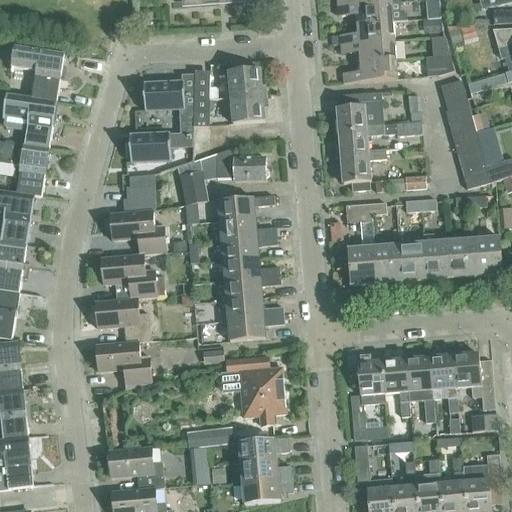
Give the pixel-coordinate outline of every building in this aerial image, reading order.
[(336,0),(337,9),(381,6),(390,6),(390,0),(336,0)] [(511,0),(494,0),(497,8),(511,4),(511,0)] [(381,6),(337,9),(338,19),(356,17),(357,27),(392,25),(408,24),(408,15),(402,15),(401,5),(390,6),(381,6)] [(440,10),(427,10),(427,22),(441,21),(440,10)] [(511,13),(494,14),(495,27),(511,26),(511,13)] [(441,21),(423,23),(424,37),(442,35),(441,21)] [(339,38),(339,48),(393,44),(392,25),(357,27),(357,37),(339,38)] [(460,29),(448,30),(452,47),(464,44),(460,29)] [(505,61),(509,74),(511,73),(511,31),(493,33),(501,62),(502,62),(505,61)] [(358,56),(359,65),(394,62),(393,44),(339,48),(340,57),(358,56)] [(447,47),(431,48),(432,58),(450,57),(447,47)] [(36,73),(31,101),(57,105),(64,58),(15,50),(12,69),(36,73)] [(437,80),(453,76),(449,60),(424,61),(425,81),(437,80)] [(394,62),(359,65),(360,74),(342,75),(342,86),(396,83),(394,62)] [(229,75),(230,101),(266,98),(266,96),(262,97),(261,73),(229,75)] [(196,78),(195,103),(209,102),(217,102),(217,91),(209,91),(209,75),(196,75),(196,78)] [(485,81),(469,86),(472,96),(488,92),(485,81)] [(441,89),(444,102),(465,96),(462,83),(441,89)] [(184,87),(144,87),(143,113),(182,112),(182,124),(192,124),(195,89),(185,89),(185,87),(184,87)] [(338,99),(339,111),(355,110),(355,106),(381,105),(382,105),(382,96),(371,96),(338,99)] [(444,102),(448,114),(468,108),(465,96),(444,102)] [(28,120),(24,149),(50,153),(57,105),(31,101),(8,98),(5,117),(28,120)] [(266,98),(230,101),(232,127),(264,124),(263,101),(266,101),(266,98)] [(194,120),(194,130),(209,131),(209,102),(195,103),(194,120)] [(337,111),(339,132),(383,129),(382,115),(381,105),(355,106),(355,110),(339,111),(337,111)] [(445,114),(448,126),(472,119),(468,108),(448,114),(445,114)] [(422,116),(411,116),(411,126),(422,125),(422,116)] [(448,126),(451,138),(475,131),(472,119),(448,126)] [(411,126),(397,127),(398,140),(423,137),(422,125),(411,126)] [(339,132),(340,157),(368,155),(367,140),(384,139),(383,129),(339,132)] [(490,131),(476,135),(478,142),(481,153),(484,164),(486,170),(504,165),(494,130),(490,131)] [(451,138),(454,149),(478,142),(476,135),(475,131),(451,138)] [(192,145),(193,136),(130,139),(130,166),(170,164),(170,147),(192,145)] [(454,149),(457,159),(481,153),(478,142),(454,149)] [(50,153),(24,149),(0,146),(0,164),(21,168),(17,197),(42,201),(50,153)] [(423,148),(404,150),(405,161),(423,159),(423,148)] [(232,152),(217,157),(217,180),(234,180),(234,183),(266,183),(266,180),(269,177),(269,172),(266,170),(266,161),(234,161),(232,152)] [(385,153),(368,155),(340,157),(343,187),(352,186),(352,194),(369,193),(368,185),(370,185),(368,164),(386,163),(385,153)] [(457,159),(461,171),(484,164),(481,153),(457,159)] [(200,162),(179,169),(179,171),(180,179),(186,208),(187,208),(198,206),(208,204),(204,183),(200,162)] [(486,170),(488,175),(491,186),(496,184),(511,179),(511,162),(504,165),(486,170)] [(461,171),(464,182),(488,175),(486,170),(484,164),(461,171)] [(488,175),(464,182),(467,193),(491,186),(488,175)] [(427,179),(406,181),(407,193),(427,192),(427,179)] [(388,184),(377,185),(378,195),(389,194),(388,184)] [(128,205),(124,205),(125,217),(137,216),(153,215),(156,215),(156,191),(131,192),(127,193),(128,205)] [(0,226),(4,227),(1,244),(26,248),(34,201),(0,195),(0,226)] [(487,199),(471,200),(472,211),(488,210),(487,199)] [(217,204),(219,224),(254,221),(253,210),(274,208),(273,200),(217,204)] [(472,211),(471,200),(457,201),(458,212),(472,211)] [(437,202),(421,204),(422,215),(438,214),(437,202)] [(422,215),(421,204),(407,205),(408,216),(422,215)] [(387,206),(371,207),(372,219),(388,217),(387,206)] [(372,224),(372,219),(371,207),(345,209),(346,225),(372,224)] [(511,229),(511,209),(498,210),(499,231),(511,229)] [(139,260),(143,259),(165,258),(163,229),(154,230),(153,215),(137,216),(125,217),(109,218),(111,245),(137,243),(139,260)] [(219,224),(220,244),(276,240),(275,231),(255,232),(254,221),(219,224)] [(220,244),(221,264),(258,261),(257,250),(276,249),(276,240),(220,244)] [(500,241),(474,243),(476,280),(502,278),(500,241)] [(0,292),(19,296),(26,248),(1,244),(0,243),(0,292)] [(474,243),(449,244),(452,281),(476,280),(474,243)] [(449,244),(424,246),(427,283),(452,281),(449,244)] [(186,245),(173,246),(173,255),(186,254),(186,245)] [(194,246),(189,246),(190,266),(198,265),(197,245),(194,246)] [(424,246),(399,248),(402,285),(427,283),(424,246)] [(399,248),(374,250),(377,287),(402,285),(399,248)] [(377,287),(374,250),(349,252),(351,289),(377,287)] [(128,288),(129,304),(138,303),(156,302),(154,275),(145,276),(143,259),(139,260),(100,263),(102,290),(128,288)] [(221,264),(223,284),(279,280),(279,271),(258,272),(258,261),(221,264)] [(223,284),(224,303),(260,301),(260,290),(280,288),(279,280),(223,284)] [(19,296),(0,292),(0,341),(12,343),(19,296)] [(224,303),(226,323),(282,319),(282,310),(261,312),(260,301),(224,303)] [(123,332),(124,347),(137,346),(150,345),(148,317),(139,317),(138,303),(129,304),(94,307),(96,334),(123,332)] [(282,319),(226,323),(227,344),(264,341),(263,329),(283,328),(282,319)] [(0,396),(24,394),(19,346),(0,348),(0,396)] [(137,346),(124,347),(96,350),(98,377),(124,375),(125,395),(151,389),(149,361),(138,362),(137,346)] [(203,354),(204,366),(224,364),(223,352),(203,354)] [(478,356),(454,358),(457,391),(458,400),(482,398),(483,413),(495,412),(491,363),(479,364),(478,356)] [(454,358),(430,360),(433,393),(448,392),(450,416),(460,415),(458,400),(457,391),(454,358)] [(430,360),(406,362),(409,395),(410,404),(425,403),(427,426),(436,425),(433,393),(430,360)] [(226,377),(222,377),(224,394),(241,393),(243,420),(261,419),(261,428),(268,427),(274,427),(272,417),(287,417),(283,371),(269,372),(268,361),(237,363),(238,366),(226,367),(226,377)] [(406,362),(382,364),(385,397),(400,396),(403,420),(411,419),(410,404),(409,395),(406,362)] [(352,398),(352,408),(355,443),(367,442),(388,441),(387,428),(366,430),(364,406),(386,405),(385,397),(382,364),(358,366),(360,397),(352,398)] [(0,420),(2,421),(4,444),(29,441),(24,394),(0,396),(0,420)] [(497,416),(472,418),(473,434),(478,434),(496,433),(498,433),(497,416)] [(189,452),(233,447),(231,432),(187,437),(189,452)] [(29,441),(4,444),(0,444),(0,477),(7,477),(9,492),(34,489),(29,441)] [(239,446),(241,467),(277,463),(276,453),(280,453),(280,456),(290,455),(289,441),(239,446)] [(412,444),(389,446),(389,456),(413,455),(412,444)] [(367,449),(354,450),(358,494),(368,494),(369,511),(393,511),(393,508),(392,491),(391,481),(369,482),(367,449)] [(137,479),(139,493),(155,492),(165,491),(162,465),(153,466),(151,451),(109,455),(111,481),(137,479)] [(487,467),(463,469),(464,485),(466,502),(466,511),(490,511),(491,508),(503,507),(501,483),(499,458),(487,459),(487,467)] [(455,486),(440,487),(442,504),(442,511),(466,511),(466,502),(464,485),(463,469),(463,461),(454,461),(455,486)] [(241,467),(243,487),(293,482),(292,469),(282,470),(282,473),(278,474),(277,463),(241,467)] [(440,463),(430,463),(431,477),(431,479),(440,478),(440,463)] [(402,490),(392,491),(393,508),(393,511),(417,511),(417,506),(416,489),(417,489),(416,478),(416,465),(406,466),(408,480),(401,480),(402,490)] [(224,472),(211,472),(212,487),(225,486),(224,472)] [(207,473),(195,474),(197,487),(208,486),(207,473)] [(417,489),(416,489),(417,506),(417,511),(442,511),(442,504),(440,487),(440,478),(431,479),(431,477),(416,478),(417,489)] [(293,482),(243,487),(245,508),(278,505),(281,505),(280,494),(284,494),(284,497),(294,496),(293,482)] [(155,492),(139,493),(112,496),(113,511),(165,511),(165,507),(156,507),(155,492)]
